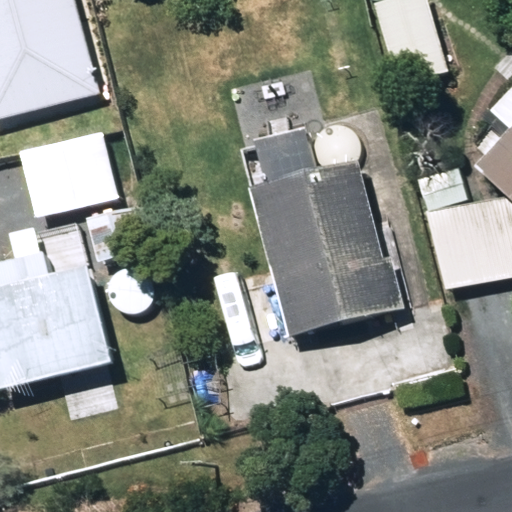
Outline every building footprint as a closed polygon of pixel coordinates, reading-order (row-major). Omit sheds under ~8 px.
[(78,0),(0,0),(0,129),(109,96),(78,0)] [(384,17),(403,92),(452,79),(433,5),(384,17)] [(454,300),(511,288),(511,116),(496,134),(511,149),(511,154),(485,184),(511,207),(511,211),(439,227),(454,300)] [(298,353),(411,324),(398,274),(392,275),(368,180),(326,191),(315,149),(266,161),(277,203),(260,207),(298,353)] [(88,167),(104,209),(132,198),(116,157),(88,167)] [(146,218),(95,229),(105,276),(156,265),(146,218)] [(121,388),(99,289),(60,299),(54,274),(0,285),(0,361),(11,412),(121,388)]
